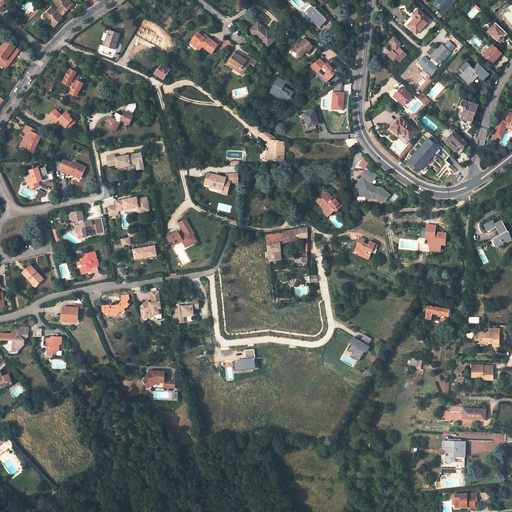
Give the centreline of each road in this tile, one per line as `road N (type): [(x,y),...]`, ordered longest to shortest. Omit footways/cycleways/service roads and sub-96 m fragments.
road 1 (unclassified): [(282,228),(253,229),(193,205),(156,82),(57,41)]
road 2 (tertiary): [(470,184),(420,187),(360,134),(368,0)]
road 3 (residential): [(0,319),(47,298),(162,279)]
road 4 (unknown): [(361,76),(259,6),(224,21)]
road 5 (unknown): [(87,289),(115,358),(173,375)]
road 6 (unclassified): [(511,63),(487,109),(470,184)]
